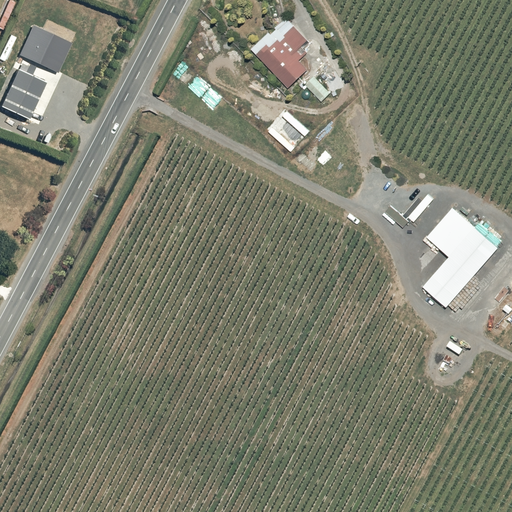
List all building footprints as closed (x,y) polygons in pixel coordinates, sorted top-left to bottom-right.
[(310,41),(286,16),(252,48),(291,88),(310,69),(300,59),(307,52),(312,57),(323,46),(315,37),(310,41)] [(46,80),(46,79),(33,74),(17,67),(0,106),(0,107),(3,108),(1,112),(26,124),(46,80)] [(329,95),(332,92),(314,74),(305,83),(323,101),(324,99),(327,102),(325,103),(329,110),(353,97),(349,90),(346,92),(345,89),(336,94),(337,96),(333,98),(329,95)] [(345,89),(343,78),(330,81),(332,91),(345,89)] [(294,140),(296,136),(297,136),(300,131),(296,129),(298,125),(290,121),(289,122),(285,119),(286,117),(276,112),(274,114),(272,113),(269,119),(293,134),(290,138),(294,140)] [(305,144),(299,139),(295,140),(293,141),(292,140),(284,149),(294,157),(305,144)] [(404,214),(402,212),(405,208),(397,200),(391,207),(387,211),(406,227),(413,218),(417,221),(436,198),(429,192),(423,198),(420,196),(404,214)] [(494,244),(442,199),(419,226),(444,248),(414,283),(441,306),(494,244)] [(511,306),(507,302),(503,307),(510,314),(511,312),(511,306)]
